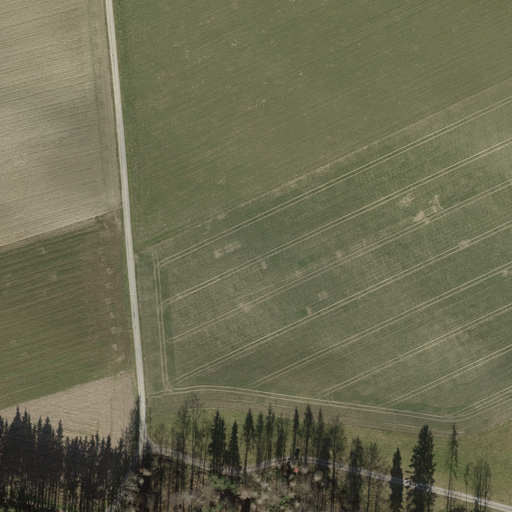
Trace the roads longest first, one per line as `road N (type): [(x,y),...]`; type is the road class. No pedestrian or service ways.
road 1 (track): [(511,509),(347,468),(298,461),(218,469),(136,447),(104,511)]
road 2 (track): [(106,0),(141,404),(136,447)]
